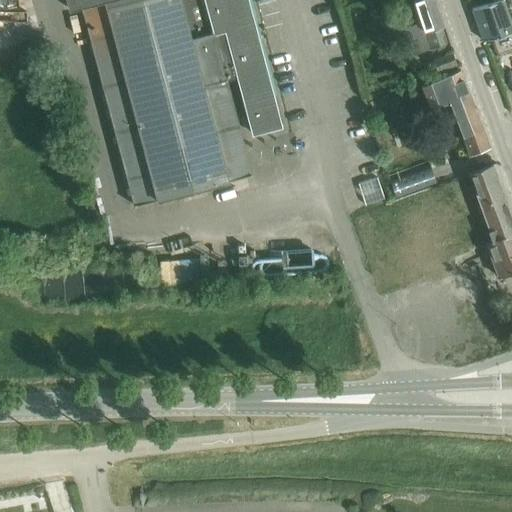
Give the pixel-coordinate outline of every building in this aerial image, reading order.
[(66,0),(69,8),(81,5),(134,206),(253,175),(227,79),(237,76),(252,133),(282,126),(249,0),(66,0)] [(440,29),(444,28),(435,0),(412,0),(420,22),(406,27),(414,54),(445,44),(440,29)] [(497,0),(473,8),(484,41),(511,31),(511,20),(505,0),(497,0)] [(453,54),(432,61),(437,76),(458,69),(453,54)] [(469,155),(490,148),(462,74),(424,88),(425,93),(424,93),(430,109),(449,102),(469,155)] [(398,88),(395,89),(398,98),(406,95),(407,94),(404,86),(398,88)] [(492,242),(487,244),(499,278),(511,273),(511,218),(492,164),(467,174),(492,242)] [(384,198),(377,177),(358,184),(365,205),(384,198)] [(232,195),(251,189),(249,179),(229,185),(232,195)] [(493,275),(480,280),(488,299),(500,294),(493,275)]
